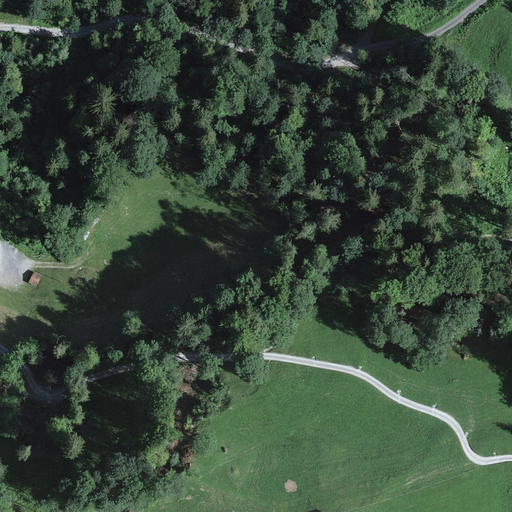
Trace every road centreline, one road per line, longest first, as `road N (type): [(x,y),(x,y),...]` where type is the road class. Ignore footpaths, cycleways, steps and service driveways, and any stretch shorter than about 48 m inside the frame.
road 1 (trunk): [(511,70),(395,99),(219,123),(0,117)]
road 2 (track): [(488,0),(418,40),(338,49),(259,47),(138,20),(53,14),(0,24)]
road 3 (track): [(256,357),(339,368),(456,423),(481,460),(511,460)]
road 4 (track): [(25,368),(95,380),(196,355),(256,357)]
